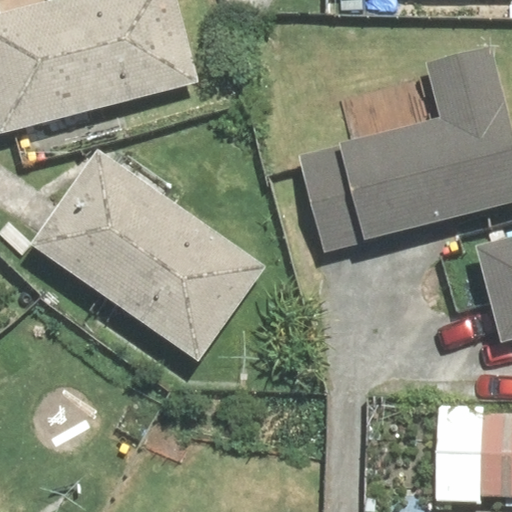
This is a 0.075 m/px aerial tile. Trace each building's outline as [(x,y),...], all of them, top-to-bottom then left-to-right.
[(74,0),(0,20),(0,105),(8,136),(201,83),(178,0),(74,0)] [(306,157),(331,255),(511,208),(511,98),(498,44),(431,61),(447,120),(306,157)] [(106,152),(38,247),(207,366),(275,271),(106,152)] [(511,242),(484,250),(509,346),(511,345),(511,242)] [(511,415),(450,414),(448,497),(511,498),(511,415)]
